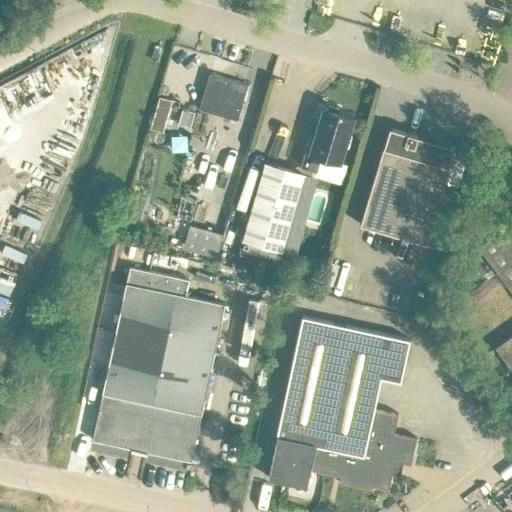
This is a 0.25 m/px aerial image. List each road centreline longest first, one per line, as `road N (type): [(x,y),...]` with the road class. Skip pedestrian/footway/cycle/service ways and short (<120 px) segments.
road 1 (residential): [(511,121),(458,93),(140,1),(93,4),(0,54)]
road 2 (residential): [(511,454),(434,511),(192,511),(0,470)]
